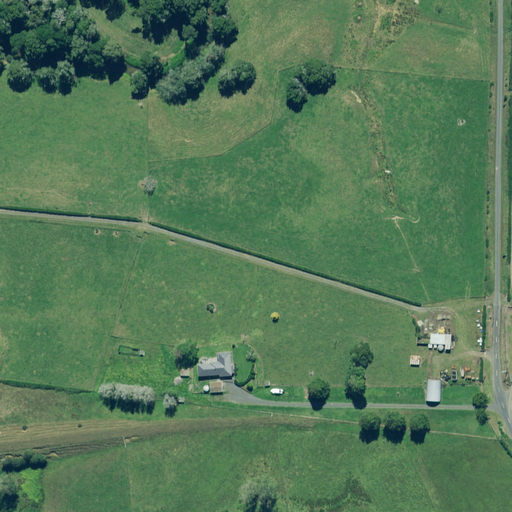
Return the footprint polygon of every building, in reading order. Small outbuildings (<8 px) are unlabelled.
[(452,335),(432,334),(431,344),(447,345),(447,349),(451,350),(452,335)] [(233,376),(231,353),(219,354),(219,363),(199,365),(200,377),(221,375),(221,377),(233,376)] [(420,356),(412,356),(411,365),(420,365),(420,356)] [(223,392),(223,382),(211,383),(212,392),(223,392)] [(440,402),(440,393),(432,392),(432,401),(440,402)]
